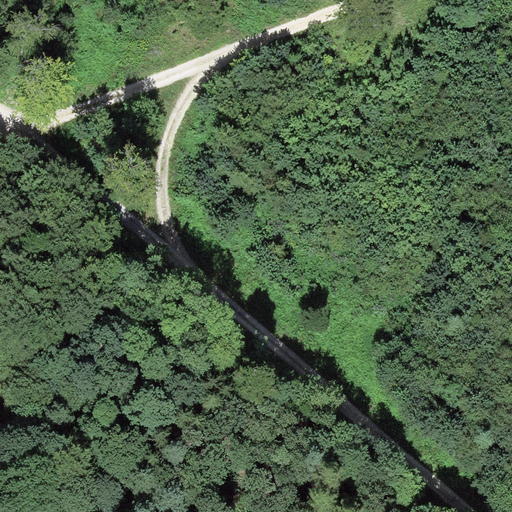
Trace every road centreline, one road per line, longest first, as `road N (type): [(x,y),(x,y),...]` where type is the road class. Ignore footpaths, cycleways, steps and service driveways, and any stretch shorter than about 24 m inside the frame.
road 1 (track): [(0,123),(461,511)]
road 2 (track): [(358,0),(207,63),(0,132)]
road 3 (track): [(207,63),(172,114),(158,159),(159,218),(171,266)]
road 4 (track): [(248,326),(221,443),(178,511)]
